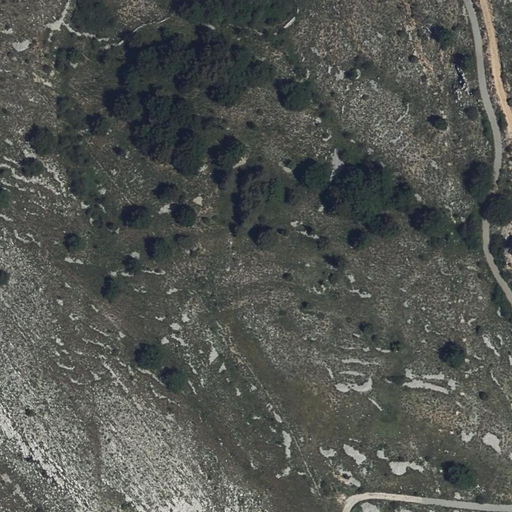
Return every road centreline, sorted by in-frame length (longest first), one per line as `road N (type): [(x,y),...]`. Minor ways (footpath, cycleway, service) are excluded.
road 1 (track): [(511,300),(486,250),(496,136),(467,0)]
road 2 (track): [(346,511),(362,497),(386,496),(511,508)]
road 3 (track): [(511,138),(482,0)]
